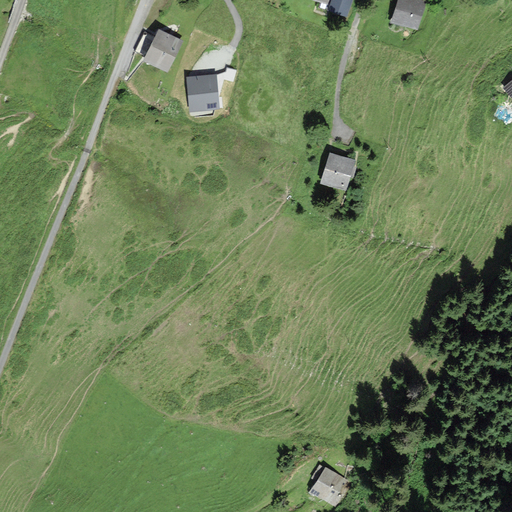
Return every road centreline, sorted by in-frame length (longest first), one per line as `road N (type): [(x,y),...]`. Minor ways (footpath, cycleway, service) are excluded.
road 1 (unclassified): [(0,364),(145,0)]
road 2 (residential): [(365,0),(338,86),(336,133)]
